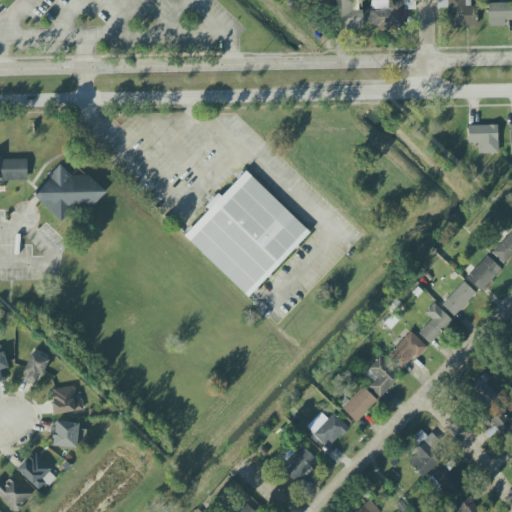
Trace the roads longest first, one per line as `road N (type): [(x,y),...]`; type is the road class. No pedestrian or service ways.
road 1 (secondary): [(511,61),(0,73)]
road 2 (secondary): [(0,103),(331,97)]
road 3 (residential): [(315,511),(511,301)]
road 4 (residential): [(423,397),(467,439),(511,501)]
